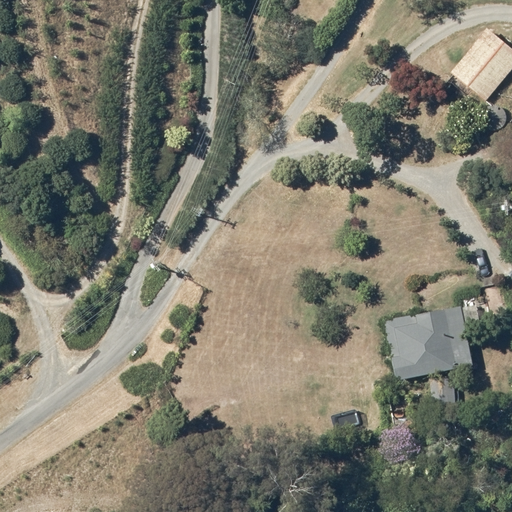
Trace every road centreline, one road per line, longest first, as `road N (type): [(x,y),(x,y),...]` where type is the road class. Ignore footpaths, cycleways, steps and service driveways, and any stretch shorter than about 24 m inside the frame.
road 1 (unknown): [(266,140),(455,15),(475,7),(511,13)]
road 2 (unclassified): [(0,426),(112,339)]
